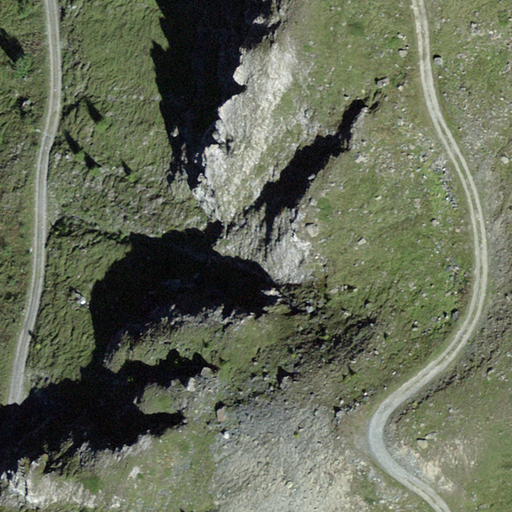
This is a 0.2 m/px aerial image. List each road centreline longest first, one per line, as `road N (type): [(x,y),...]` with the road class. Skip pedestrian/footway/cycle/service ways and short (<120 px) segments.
road 1 (track): [(438,511),(383,461),(374,430),(389,403),(448,352),(463,320),(470,270),(470,220),(434,116),(418,0)]
road 2 (track): [(42,0),(44,109),(31,173),(29,273),(0,407)]
